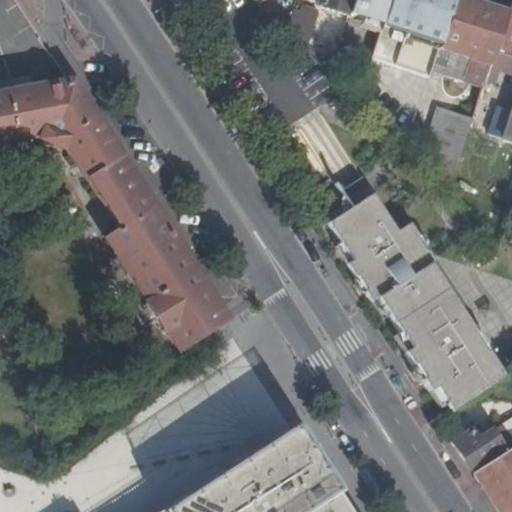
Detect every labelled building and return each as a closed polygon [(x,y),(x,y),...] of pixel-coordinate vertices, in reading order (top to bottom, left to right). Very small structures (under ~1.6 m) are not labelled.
[(162,0),(172,16),(194,0),(162,0)] [(249,0),(263,12),(275,7),(268,0),(249,0)] [(319,0),(317,8),(346,18),(351,0),(319,0)] [(375,0),(351,0),(346,18),(340,37),(350,40),(356,23),(358,23),(363,7),(359,6),(361,0),(370,0),(375,2),(375,0)] [(427,79),(428,74),(443,27),(429,22),(427,27),(413,22),(417,10),(436,0),(387,0),(368,60),(427,79)] [(443,27),(451,0),(436,0),(417,10),(413,22),(427,27),(429,22),(443,27)] [(441,78),(465,0),(451,0),(443,27),(428,74),(441,78)] [(509,4),(495,0),(465,0),(441,78),(481,91),(483,82),(509,4)] [(511,5),(509,4),(483,82),(493,85),(504,52),(511,55),(509,61),(511,62),(511,5)] [(303,51),(313,21),(292,15),(286,34),(303,51)] [(352,98),(363,63),(355,60),(345,91),(352,98)] [(367,64),(363,63),(352,98),(355,101),(367,64)] [(93,126),(67,85),(0,98),(0,142),(40,135),(37,142),(57,151),(60,144),(117,232),(104,240),(145,303),(142,305),(161,334),(164,332),(177,352),(204,334),(222,322),(201,289),(93,126)] [(511,109),(501,143),(511,146),(511,109)] [(448,191),(470,123),(437,112),(420,163),(448,191)] [(377,303),(396,333),(449,299),(448,296),(430,268),(433,266),(426,255),(424,256),(414,242),(416,241),(409,229),(396,236),(373,199),(375,198),(369,189),(344,205),(350,213),(327,227),(344,253),(351,249),(360,261),(352,265),(346,269),(355,283),(357,281),(366,295),(364,296),(371,307),(377,303)] [(344,253),(352,265),(360,261),(351,249),(344,253)] [(449,299),(396,333),(410,354),(405,357),(413,370),(470,333),(471,332),(449,299)] [(495,317),(489,308),(479,314),(485,323),(495,317)] [(413,370),(421,383),(478,346),(470,333),(413,370)] [(436,392),(451,417),(504,383),(487,357),(485,358),(478,346),(421,383),(430,396),(436,392)] [(451,444),(471,474),(511,448),(511,441),(502,426),(483,437),(477,428),(451,444)] [(345,511),(291,428),(269,443),(247,457),(163,511),(345,511)] [(511,511),(511,448),(471,474),(495,511),(511,511)]
